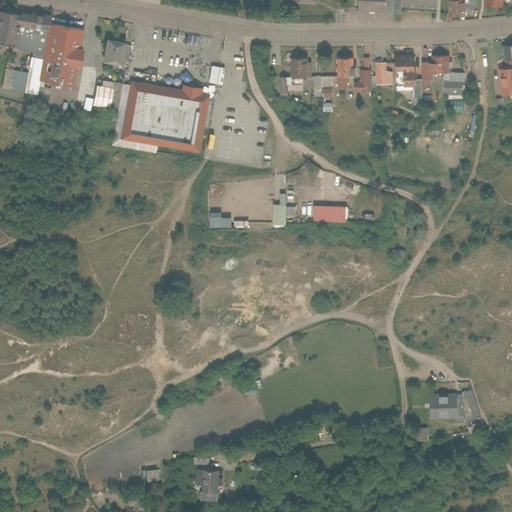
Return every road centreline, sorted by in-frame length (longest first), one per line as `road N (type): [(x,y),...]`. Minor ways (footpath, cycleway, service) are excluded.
road 1 (residential): [(88,5),(246,33),(511,28)]
road 2 (track): [(161,341),(175,363),(195,372),(275,344),(296,328),(344,317),(448,374)]
